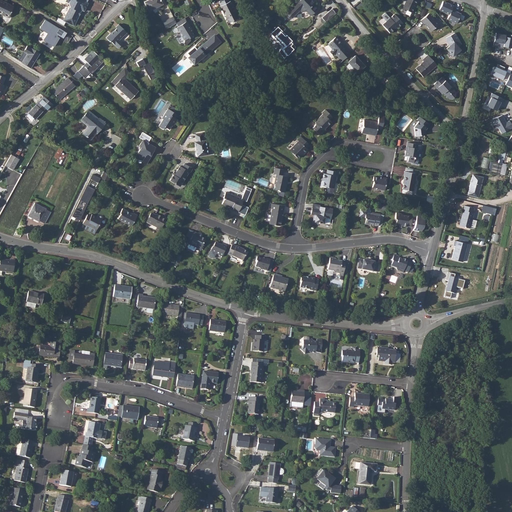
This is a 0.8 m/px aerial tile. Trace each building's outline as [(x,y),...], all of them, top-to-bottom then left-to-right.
[(14,6),(0,0),(0,14),(4,16),(5,13),(9,15),(14,6)] [(87,3),(88,0),(75,0),(75,1),(73,0),(54,0),(63,4),(66,2),(69,3),(70,8),(64,21),(74,25),(76,22),(77,22),(82,10),(85,11),(88,4),(87,3)] [(163,4),(160,0),(148,0),(149,1),(144,3),(149,12),(163,4)] [(222,7),(223,10),(225,10),(226,14),(225,14),(229,23),(232,21),(233,22),(237,20),(237,19),(240,18),(231,0),(225,0),(220,2),(222,6),(222,7)] [(312,0),(300,0),(286,14),(292,20),(301,10),(304,13),(307,10),(312,16),(319,9),(315,4),(316,3),(312,0)] [(417,5),(419,1),(417,0),(406,0),(402,8),(412,13),(416,4),(417,5)] [(439,10),(449,15),(452,8),(453,6),(443,1),(439,10)] [(457,10),(452,8),(449,15),(447,19),(457,23),(461,13),(456,11),(457,10)] [(332,9),(322,18),(326,22),(336,14),(332,9)] [(402,23),(394,14),(390,17),(386,12),(381,16),(386,20),(381,24),(389,33),(397,26),(398,27),(402,23)] [(438,25),(428,13),(420,20),(423,24),(424,23),(430,31),(438,25)] [(176,23),(172,17),(162,22),(165,29),(176,23)] [(66,33),(45,20),(40,29),(48,33),(44,40),(54,46),(59,38),(55,36),(57,34),(63,38),(66,33)] [(192,29),(187,21),(177,28),(179,31),(180,31),(182,35),(182,36),(184,40),(186,40),(189,38),(190,38),(194,35),(191,30),(192,29)] [(110,34),(106,38),(111,42),(112,42),(118,48),(123,44),(119,41),(127,33),(118,25),(115,28),(117,29),(110,35),(110,34)] [(293,43),(278,27),(271,34),(275,38),(277,37),(280,41),(279,42),(284,47),(278,53),(284,59),(295,48),(292,44),(293,43)] [(462,45),(455,32),(445,37),(450,47),(447,49),(453,57),(461,50),(459,48),(462,45)] [(506,35),(496,34),(494,47),(503,49),(504,47),(505,37),(506,35)] [(195,65),(221,43),(215,36),(198,50),(195,47),(187,53),(190,57),(189,58),(195,65)] [(342,61),(351,53),(336,37),(328,44),(333,49),(330,52),(333,55),(335,53),(342,61)] [(27,46),(24,51),(24,52),(27,54),(22,62),(31,68),(39,53),(27,46)] [(93,65),(99,59),(100,58),(93,51),(84,60),(87,63),(84,66),(89,71),(92,67),(91,67),(93,65)] [(27,54),(24,52),(18,60),(22,62),(27,54)] [(437,65),(428,55),(423,60),(424,61),(416,68),(423,77),(437,65)] [(360,73),(366,66),(356,56),(350,62),(351,64),(348,66),(349,68),(352,71),(354,71),(356,69),(360,73)] [(102,62),(99,59),(93,65),(96,68),(102,62)] [(145,64),(142,59),(136,62),(138,67),(142,65),(150,80),(156,76),(149,62),(145,64)] [(498,64),(496,67),(494,66),(490,74),(502,79),(505,72),(502,71),(504,67),(498,64)] [(89,71),(84,66),(79,71),(85,78),(90,72),(89,71)] [(392,76),(384,67),(376,74),(384,83),(392,76)] [(127,79),(120,73),(112,81),(119,88),(118,88),(130,100),(139,92),(126,80),(127,79)] [(443,77),(435,85),(442,93),(443,92),(444,93),(449,99),(454,99),(456,97),(456,92),(443,77)] [(60,100),(75,86),(68,78),(53,92),(60,100)] [(406,91),(396,80),(392,83),(399,91),(398,92),(401,95),(406,91)] [(89,91),(85,87),(79,94),(83,97),(89,91)] [(357,87),(348,97),(354,98),(361,90),(357,87)] [(503,98),(492,92),(489,97),(491,98),(487,106),(496,110),(499,104),(500,104),(503,98)] [(42,99),(39,102),(45,108),(48,105),(42,99)] [(35,119),(46,108),(45,108),(39,102),(26,116),(26,117),(31,122),(33,122),(35,119)] [(176,119),(178,116),(168,109),(162,118),(163,119),(159,126),(163,129),(165,127),(169,130),(173,124),(175,124),(178,120),(176,119)] [(332,117),(324,109),(321,113),(323,114),(315,122),(315,125),(312,128),(317,133),(322,134),(325,130),(324,129),(331,122),(329,120),(332,117)] [(99,119),(88,111),(81,120),(88,126),(83,133),(90,140),(96,133),(97,133),(105,123),(99,118),(99,119)] [(511,127),(511,124),(510,120),(506,122),(502,114),(493,119),(498,128),(499,127),(502,133),(511,127)] [(382,129),(385,117),(379,116),(378,122),(364,120),(361,132),(375,135),(377,128),(382,129)] [(430,125),(420,117),(417,121),(419,122),(414,128),(415,137),(426,136),(426,131),(430,125)] [(143,140),(139,146),(141,147),(136,155),(143,160),(142,161),(146,164),(149,159),(148,158),(155,147),(148,143),(151,137),(142,132),(139,137),(143,140)] [(204,140),(202,133),(194,134),(196,141),(194,142),(197,157),(208,155),(205,140),(204,140)] [(307,147),(310,144),(300,135),(297,138),(298,140),(289,149),(298,157),(303,152),(304,153),(308,149),(307,147)] [(417,148),(418,144),(408,142),(407,147),(408,147),(408,151),(407,151),(406,156),(409,156),(408,162),(413,163),(413,164),(418,165),(419,159),(421,159),(422,153),(418,152),(419,149),(417,148)] [(64,150),(59,147),(54,157),(58,159),(56,162),(60,164),(66,154),(62,152),(64,150)] [(19,159),(11,154),(5,165),(13,170),(19,159)] [(491,172),(505,175),(507,165),(502,163),(503,161),(499,160),(498,164),(491,162),(489,169),(491,170),(491,172)] [(176,172),(175,171),(170,180),(176,184),(176,183),(180,186),(189,172),(190,172),(192,168),(184,164),(182,167),(180,166),(176,172)] [(283,175),(284,170),(275,168),(274,173),(276,174),(274,184),(275,184),(274,189),(279,190),(279,191),(285,192),(288,176),(283,175)] [(414,189),(417,171),(405,169),(404,173),(405,174),(404,179),(405,179),(404,188),(414,189)] [(333,194),(334,189),(336,177),(337,177),(338,173),(327,171),(326,175),(323,174),(322,181),(321,181),(320,186),(326,187),(325,193),(326,194),(332,195),(333,194)] [(104,172),(101,179),(108,182),(111,175),(104,172)] [(100,178),(93,174),(90,179),(98,183),(100,178)] [(478,198),(483,177),(473,175),(468,195),(478,198)] [(386,191),(388,178),(383,178),(383,179),(374,177),(373,183),(374,184),(373,188),(377,188),(377,189),(386,191)] [(95,189),(87,185),(80,200),(85,203),(81,212),(75,209),(72,216),(80,220),(95,189)] [(239,198),(239,197),(225,192),(223,198),(224,198),(222,204),(227,206),(228,205),(232,206),(231,208),(233,209),(233,210),(245,215),(248,207),(241,204),(243,200),(246,201),(251,189),(246,187),(241,199),(239,198)] [(283,213),(284,206),(271,203),(270,208),(272,209),(271,214),(267,213),(266,221),(269,222),(269,224),(280,226),(282,216),(281,216),(281,213),(283,213)] [(44,225),(51,213),(46,210),(35,204),(28,217),(39,223),(39,222),(44,225)] [(325,224),(325,223),(330,224),(331,222),(331,219),(332,219),(333,209),(321,207),(321,206),(314,204),(312,215),(315,215),(314,223),(319,224),(320,223),(325,224)] [(472,214),(474,208),(464,206),(463,211),(464,211),(460,226),(469,228),(472,218),(473,214),(472,214)] [(483,206),(482,212),(494,215),(495,209),(483,206)] [(132,226),(137,215),(133,213),(133,214),(123,208),(120,213),(120,214),(118,219),(132,226)] [(403,215),(402,213),(397,212),(396,218),(397,219),(396,226),(407,228),(408,227),(412,228),(414,218),(410,217),(410,216),(403,215)] [(155,215),(151,213),(146,222),(157,228),(156,229),(160,231),(166,219),(162,217),(162,218),(158,216),(157,217),(155,216),(155,215)] [(379,226),(382,214),(372,213),(370,214),(366,213),(365,218),(366,220),(365,225),(374,226),(374,225),(379,226)] [(95,217),(96,216),(92,214),(91,216),(87,215),(82,224),(86,226),(84,229),(94,234),(101,220),(95,217)] [(422,215),(418,214),(416,227),(413,231),(420,232),(420,231),(423,231),(424,228),(426,219),(422,218),(422,215)] [(198,236),(199,234),(193,231),(189,238),(187,243),(189,244),(187,247),(188,249),(193,251),(195,251),(196,248),(201,250),(205,240),(198,236)] [(468,238),(460,236),(458,241),(454,240),(453,245),(455,246),(452,258),(463,261),(468,238)] [(222,257),(227,246),(223,244),(222,245),(215,242),(213,247),(212,247),(210,251),(209,255),(209,256),(213,258),(214,258),(216,254),(222,257)] [(232,245),(227,254),(232,256),(243,261),(244,257),(245,257),(247,252),(241,249),(241,248),(236,246),(232,245)] [(408,260),(403,259),(402,259),(399,258),(399,257),(399,256),(394,254),(392,260),(392,262),(391,266),(396,268),(397,270),(403,273),(404,271),(408,272),(412,263),(407,262),(408,260)] [(267,271),(270,260),(265,258),(265,259),(263,259),(263,258),(257,257),(256,261),(256,262),(255,267),(260,268),(260,269),(267,271)] [(337,261),(336,259),(330,258),(328,270),(333,271),(334,272),(339,273),(339,276),(343,276),(345,263),(341,263),(342,261),(337,261)] [(377,272),(379,263),(374,262),(363,259),(363,260),(359,259),(357,269),(361,269),(361,270),(373,272),(373,271),(377,272)] [(0,270),(13,273),(15,260),(10,260),(10,262),(5,261),(5,260),(0,260),(0,270)] [(449,281),(445,295),(451,296),(452,293),(454,293),(456,287),(462,289),(465,281),(454,278),(455,274),(448,272),(446,280),(449,281)] [(278,276),(279,275),(274,274),(270,287),(285,292),(288,279),(278,276)] [(314,279),(314,278),(309,277),(309,278),(306,278),(306,277),(301,276),(300,282),(301,283),(300,287),(310,289),(309,290),(316,291),(318,280),(314,279)] [(130,299),(132,288),(114,285),(113,297),(130,299)] [(28,291),(26,302),(27,302),(26,306),(35,308),(36,304),(41,305),(44,295),(28,291)] [(143,295),(138,294),(136,307),(154,309),(155,298),(142,296),(143,295)] [(181,321),(183,306),(162,303),(161,314),(177,316),(177,320),(181,321)] [(199,316),(200,315),(186,313),(184,326),(184,328),(193,329),(194,325),(198,325),(202,325),(203,316),(199,316)] [(69,323),(71,316),(62,314),(61,321),(69,323)] [(214,320),(210,319),(209,330),(224,332),(225,322),(214,321),(214,320)] [(265,341),(266,336),(256,335),(255,340),(254,340),(253,343),(253,351),(263,352),(264,341),(265,341)] [(321,353),(322,340),(317,339),(316,342),(313,341),(311,339),(308,341),(303,340),(302,347),(300,349),(304,354),(307,352),(310,352),(316,353),(316,352),(321,353)] [(40,345),(39,355),(59,358),(61,347),(55,347),(56,342),(50,341),(50,346),(40,345)] [(388,350),(388,349),(377,347),(376,355),(378,355),(378,361),(385,361),(384,364),(392,364),(392,362),(392,359),(395,360),(395,354),(396,351),(388,350)] [(74,351),(70,350),(69,360),(73,361),(72,364),(93,367),(94,354),(89,353),(89,352),(82,351),(82,355),(74,354),(74,351)] [(358,363),(360,350),(355,350),(355,352),(342,351),(341,356),(342,356),(342,362),(354,363),(354,362),(358,363)] [(121,367),(122,355),(105,353),(103,368),(106,369),(107,365),(121,367)] [(399,354),(395,354),(395,360),(392,359),(392,362),(399,363),(400,355),(399,354)] [(145,371),(146,360),(134,358),(133,360),(130,360),(129,368),(132,368),(132,369),(145,371)] [(168,377),(173,378),(175,363),(161,361),(160,362),(154,361),(152,375),(168,377)] [(261,383),(263,363),(251,362),(251,371),(250,382),(261,383)] [(39,370),(40,365),(30,364),(29,368),(27,368),(27,369),(25,381),(36,383),(38,369),(39,370)] [(217,384),(218,373),(203,371),(201,389),(208,390),(209,383),(217,384)] [(192,389),(194,376),(178,374),(176,386),(192,389)] [(34,408),(37,390),(26,389),(23,406),(34,408)] [(304,397),(304,391),(300,390),(300,392),(292,391),(290,402),(303,403),(304,397)] [(368,407),(369,395),(355,393),(354,398),(350,397),(349,407),(354,407),(354,405),(368,407)] [(98,414),(101,398),(91,397),(89,408),(88,408),(87,412),(98,414)] [(261,404),(262,398),(249,397),(248,401),(247,401),(246,405),(249,406),(248,413),(258,414),(259,404),(261,404)] [(311,398),(304,397),(303,403),(303,405),(310,406),(311,398)] [(392,404),(393,400),(385,399),(385,400),(383,400),(383,397),(378,397),(377,412),(384,413),(385,409),(394,410),(395,407),(397,407),(397,405),(392,404)] [(324,400),(324,399),(320,399),(319,402),(314,402),(313,414),(318,414),(318,413),(323,413),(323,412),(334,413),(335,403),(328,402),(324,402),(324,400)] [(139,407),(123,405),(123,406),(121,417),(121,418),(137,420),(139,407)] [(28,417),(28,414),(14,412),(14,419),(23,420),(21,429),(34,430),(36,430),(37,424),(35,424),(36,418),(28,417)] [(158,418),(145,416),(144,427),(157,428),(157,426),(160,427),(161,419),(158,418)] [(91,447),(92,438),(97,439),(97,438),(105,439),(106,432),(99,431),(100,424),(89,422),(87,433),(86,433),(83,445),(91,447)] [(188,426),(185,425),(183,439),(193,441),(194,432),(196,432),(197,428),(195,427),(188,426)] [(249,438),(237,436),(237,437),(236,446),(235,447),(248,448),(249,438)] [(273,452),(274,440),(258,438),(256,450),(273,452)] [(331,440),(314,438),(313,447),(316,450),(320,451),(319,455),(334,457),(335,447),(330,447),(329,447),(329,445),(330,445),(331,440)] [(22,439),(21,443),(22,444),(19,456),(30,458),(33,442),(22,439)] [(91,447),(83,445),(82,449),(81,449),(80,455),(81,455),(81,457),(77,456),(76,460),(77,461),(76,465),(90,469),(94,453),(91,452),(92,447),(91,447)] [(178,460),(177,464),(178,465),(186,466),(187,466),(188,462),(190,453),(191,449),(191,448),(180,446),(178,460)] [(30,462),(16,459),(15,466),(17,467),(14,481),(25,483),(30,462)] [(280,464),(270,462),(268,478),(268,482),(277,484),(278,479),(279,475),(280,475),(282,474),(284,473),(284,471),(283,469),(281,468),(279,468),(280,464)] [(360,463),(360,469),(358,484),(370,485),(371,471),(375,472),(376,465),(360,463)] [(162,477),(163,472),(152,469),(152,470),(150,469),(148,474),(151,475),(147,489),(158,492),(159,488),(160,488),(162,482),(161,481),(162,477)] [(330,485),(334,479),(321,469),(317,474),(319,476),(317,479),(321,482),(318,486),(323,490),(324,488),(327,490),(330,490),(330,492),(340,494),(341,486),(330,485)] [(70,487),(73,472),(62,470),(59,485),(70,487)] [(277,503),(278,489),(261,487),(260,497),(266,497),(265,502),(277,503)] [(20,507),(24,490),(13,488),(12,492),(13,492),(10,505),(20,507)] [(56,511),(65,511),(68,500),(69,497),(59,494),(58,498),(57,498),(54,511),(56,511)] [(147,511),(151,500),(141,497),(141,498),(139,497),(138,500),(140,501),(137,511),(147,511)]
